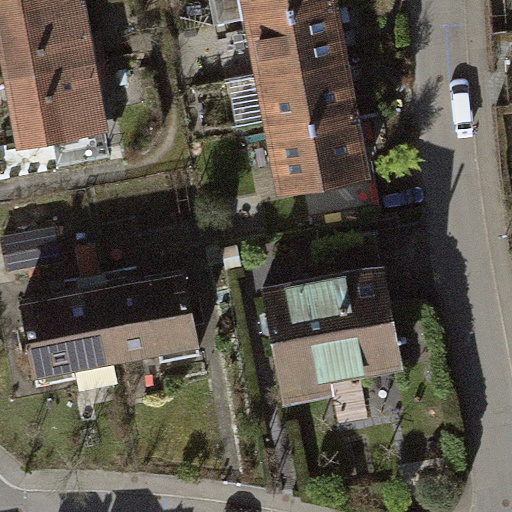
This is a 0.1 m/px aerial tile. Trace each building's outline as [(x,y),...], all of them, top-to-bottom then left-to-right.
[(62,0),(0,11),(0,58),(4,78),(115,57),(110,29),(99,31),(92,0),(62,0)] [(0,0),(0,11),(62,0),(0,0)] [(246,0),(250,17),(340,0),(246,0)] [(340,0),(250,17),(260,74),(354,57),(343,0),(340,0)] [(0,143),(0,177),(61,166),(55,134),(116,123),(107,73),(118,71),(115,57),(4,78),(16,141),(0,143)] [(260,74),(271,132),(365,115),(354,57),(260,74)] [(271,132),(282,189),(375,172),(365,115),(271,132)] [(7,236),(12,266),(73,255),(68,225),(7,236)] [(323,268),(261,278),(280,397),(362,384),(360,372),(409,364),(387,231),(319,242),(323,268)] [(192,263),(107,278),(120,356),(168,348),(170,359),(207,352),(192,263)] [(107,278),(22,292),(37,381),(82,374),(80,363),(120,356),(107,278)]
